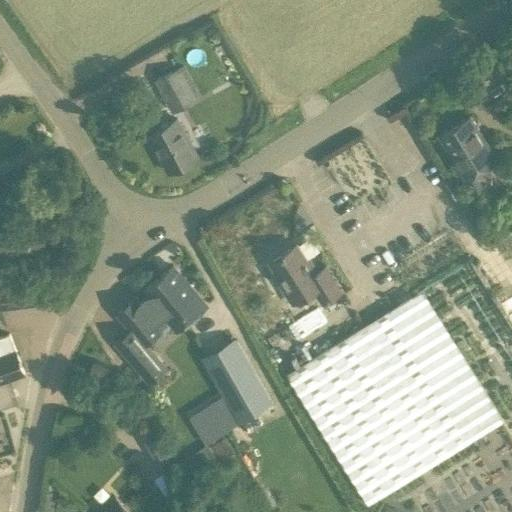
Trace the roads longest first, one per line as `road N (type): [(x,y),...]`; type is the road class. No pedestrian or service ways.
road 1 (unclassified): [(511,4),(224,190),(137,230)]
road 2 (unclassified): [(26,511),(50,371),(92,284),(137,230)]
road 3 (unclassified): [(137,230),(0,30)]
